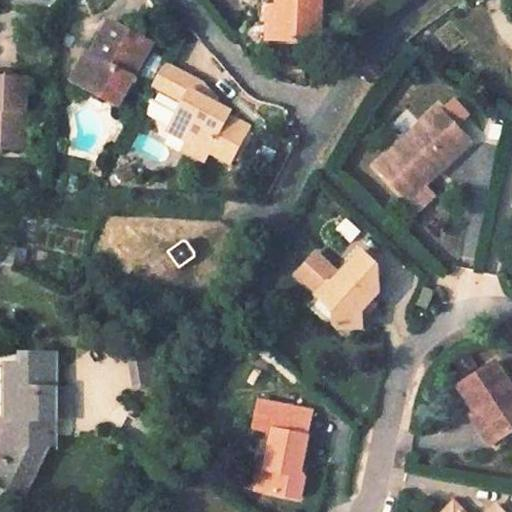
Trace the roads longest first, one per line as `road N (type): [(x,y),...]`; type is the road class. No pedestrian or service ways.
road 1 (residential): [(330,109),(125,511)]
road 2 (residential): [(366,511),(420,336),(480,307),(511,313)]
road 3 (residential): [(330,109),(258,86),(183,0)]
road 4 (residential): [(426,0),(384,36),(330,109)]
